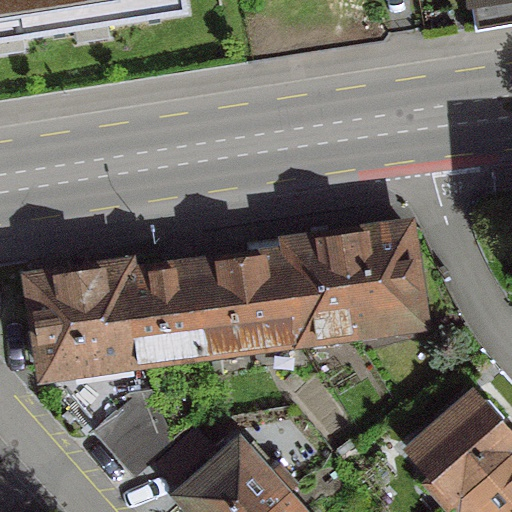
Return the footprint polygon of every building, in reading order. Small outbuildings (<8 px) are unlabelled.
[(0,0),(0,41),(184,12),(182,0),(0,0)] [(511,0),(467,0),(473,30),(511,23),(511,0)] [(403,228),(332,238),(346,332),(416,323),(403,228)] [(332,238),(282,246),(297,339),(346,332),(332,238)] [(249,259),(188,267),(200,352),(297,339),(282,246),(281,239),(247,244),(249,259)] [(135,361),(123,277),(121,266),(26,280),(40,375),(118,364),(135,361)] [(200,352),(188,267),(123,277),(135,361),(200,352)] [(132,396),(92,431),(133,478),(178,439),(154,392),(132,396)] [(471,402),(468,399),(409,450),(430,474),(420,484),(443,511),(454,501),(511,450),(511,448),(496,430),(497,429),(498,418),(483,402),(473,401),(471,402)] [(263,476),(236,444),(177,496),(180,499),(178,500),(177,511),(260,511),(280,495),(291,485),(274,466),(263,476)] [(511,511),(511,450),(454,501),(463,511),(511,511)] [(294,511),(280,495),(260,511),(294,511)]
